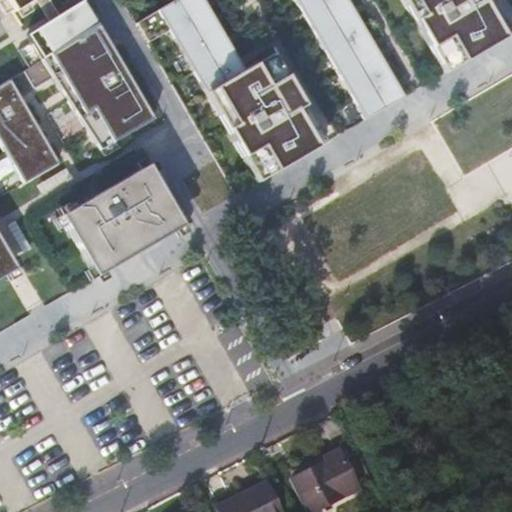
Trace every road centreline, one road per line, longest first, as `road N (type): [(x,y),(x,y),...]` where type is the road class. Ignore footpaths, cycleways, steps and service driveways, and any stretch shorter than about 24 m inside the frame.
road 1 (residential): [(98,0),(324,391)]
road 2 (residential): [(86,511),(324,391)]
road 3 (residential): [(324,391),(511,297)]
